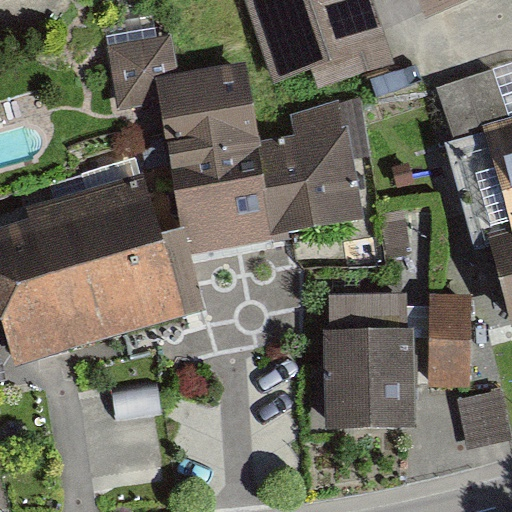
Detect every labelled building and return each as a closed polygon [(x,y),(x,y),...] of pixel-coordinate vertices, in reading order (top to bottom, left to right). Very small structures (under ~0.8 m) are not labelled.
[(369,0),(241,0),(273,89),(387,49),(369,0)] [(426,0),(433,14),(462,0),(426,0)] [(240,70),(179,80),(172,37),(99,49),(109,113),(161,104),(169,156),(170,156),(186,255),(375,225),(357,114),(250,131),(240,70)] [(511,126),(481,136),(511,233),(511,238),(488,246),(511,320),(511,126)] [(0,241),(0,291),(16,360),(180,322),(153,206),(0,241)] [(467,305),(428,306),(430,394),(469,393),(467,305)] [(409,430),(409,341),(332,340),(332,429),(409,430)] [(476,443),(511,437),(511,398),(511,391),(469,398),(476,443)] [(82,476),(164,477),(165,416),(121,415),(121,400),(83,399),(82,476)]
